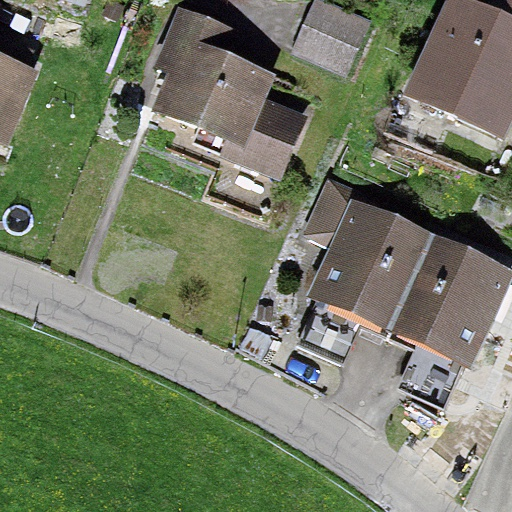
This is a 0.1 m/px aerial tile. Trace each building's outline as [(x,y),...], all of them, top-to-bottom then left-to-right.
[(371,33),(311,11),(288,73),(348,95),(371,33)] [(511,138),(511,41),(439,12),(394,123),(501,166),(511,138)] [(232,50),(173,30),(151,93),(161,97),(146,142),(224,168),(220,182),(276,201),(298,137),(260,125),(270,94),(223,78),(232,50)] [(0,157),(3,158),(30,87),(0,75),(0,157)] [(383,352),(426,251),(360,223),(366,210),(326,193),(301,251),(327,262),(303,317),(383,352)] [(426,251),(383,352),(465,387),(508,287),(426,251)]
